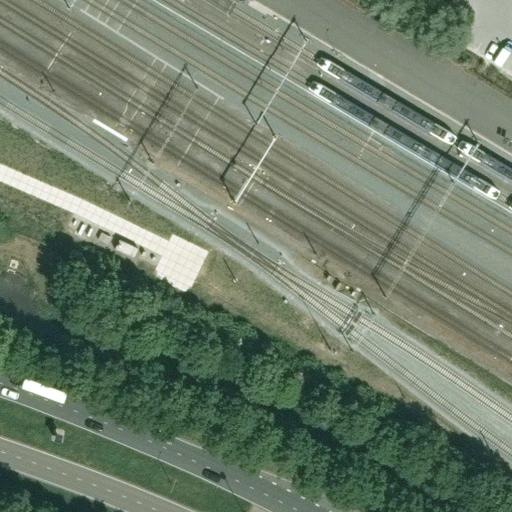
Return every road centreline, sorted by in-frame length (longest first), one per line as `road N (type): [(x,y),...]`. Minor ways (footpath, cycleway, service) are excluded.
road 1 (primary): [(312,511),(0,384)]
road 2 (unknown): [(511,106),(308,0)]
road 3 (primary): [(0,452),(153,511)]
